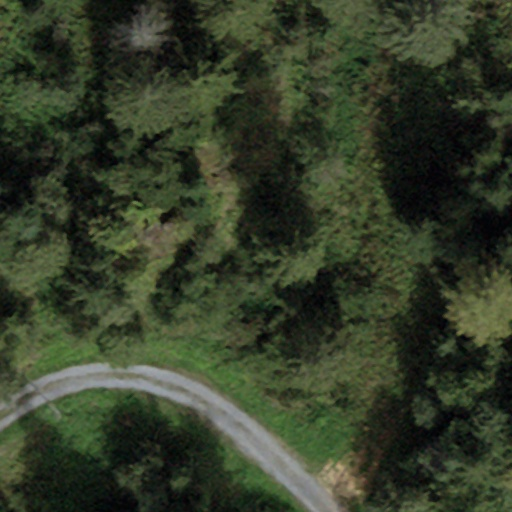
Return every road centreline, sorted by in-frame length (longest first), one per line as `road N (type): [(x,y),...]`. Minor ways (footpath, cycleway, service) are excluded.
road 1 (track): [(395,0),(374,89),(385,373),(374,414),(299,490)]
road 2 (track): [(322,511),(220,414),(138,372),(89,373),(0,410)]
